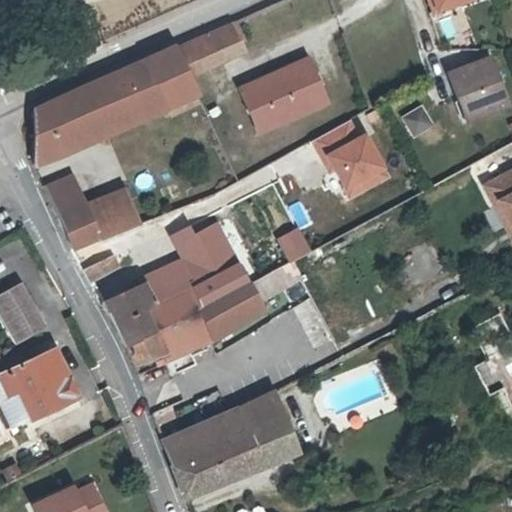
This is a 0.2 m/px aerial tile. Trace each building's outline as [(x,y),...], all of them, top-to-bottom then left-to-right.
[(84,0),(89,14),(131,0),(84,0)] [(475,0),(425,0),(434,20),(476,2),(475,0)] [(176,48),(189,76),(244,53),(230,24),(176,48)] [(153,74),(167,108),(185,100),(198,94),(189,76),(176,48),(34,110),(35,166),(60,156),(54,141),(137,102),(130,84),(153,74)] [(449,75),(465,122),(506,106),(489,59),(449,75)] [(241,90),(260,131),(325,103),(307,62),(241,90)] [(54,141),(60,156),(71,152),(98,140),(167,108),(153,74),(130,84),(137,102),(54,141)] [(202,104),(198,94),(185,100),(190,110),(202,104)] [(421,105),(398,117),(410,138),(432,125),(421,105)] [(350,118),(309,140),(327,174),(329,169),(347,203),(391,180),(364,130),(358,133),(350,118)] [(511,164),(478,184),(511,245),(511,164)] [(160,216),(135,220),(123,188),(88,208),(74,176),(46,188),(74,249),(95,236),(98,241),(103,239),(160,216)] [(112,255),(85,269),(92,282),(119,268),(112,255)] [(198,310),(219,298),(199,257),(177,267),(188,289),(198,310)] [(188,289),(177,267),(101,301),(125,347),(151,334),(140,312),(188,289)] [(249,282),(258,298),(275,289),(267,273),(249,282)] [(208,334),(211,341),(264,308),(258,298),(249,282),(219,298),(198,310),(188,289),(140,312),(151,334),(160,353),(164,361),(191,348),(189,343),(208,334)] [(0,296),(0,321),(13,346),(21,342),(45,329),(21,285),(0,296)] [(311,302),(294,309),(308,339),(325,332),(311,302)] [(488,396),(497,391),(502,388),(511,406),(511,337),(499,313),(470,328),(486,359),(473,366),(488,396)] [(135,365),(160,353),(151,334),(125,347),(135,365)] [(166,364),(211,341),(208,334),(189,343),(191,348),(164,361),(166,364)] [(10,372),(33,420),(53,410),(78,398),(68,374),(62,377),(51,353),(31,363),(10,372)] [(33,420),(10,372),(0,377),(0,404),(12,430),(33,420)] [(281,380),(284,387),(295,383),(297,381),(294,374),(281,380)] [(511,406),(502,388),(497,391),(511,420),(511,406)] [(247,435),(173,467),(185,499),(300,452),(293,435),(287,420),(275,391),(236,408),(247,435)] [(247,435),(236,408),(163,440),(173,467),(247,435)] [(106,511),(94,486),(76,494),(82,511),(106,511)] [(34,511),(82,511),(76,494),(74,489),(32,507),(34,511)]
